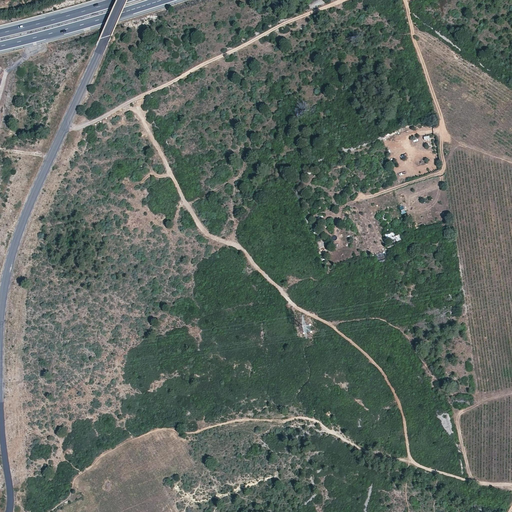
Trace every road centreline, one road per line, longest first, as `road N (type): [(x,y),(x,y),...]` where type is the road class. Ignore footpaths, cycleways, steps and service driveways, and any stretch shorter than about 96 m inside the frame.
road 1 (track): [(132,100),(196,232),(239,250),(293,310),(378,366),(421,471),(511,494)]
road 2 (tertiary): [(122,0),(26,211),(0,308)]
road 3 (track): [(132,100),(342,0)]
road 4 (track): [(405,0),(444,133),(511,165)]
road 5 (track): [(323,325),(359,318),(399,328),(458,410)]
road 6 (motorway): [(0,47),(162,0)]
road 7 (track): [(444,133),(446,169),(353,202)]
road 8 (track): [(511,391),(458,410),(473,484)]
road 9 (motorway): [(123,0),(0,34)]
